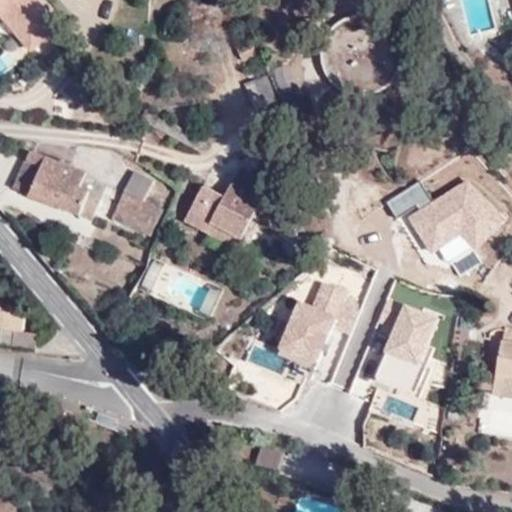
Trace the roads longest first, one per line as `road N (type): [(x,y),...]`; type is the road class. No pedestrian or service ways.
road 1 (unclassified): [(146,402),(179,393),(253,410),(460,493),(511,501)]
road 2 (unknown): [(0,136),(206,164),(223,158),(246,117)]
road 3 (tertiary): [(123,377),(0,232)]
road 4 (tertiary): [(239,511),(146,402)]
road 5 (unclassified): [(0,368),(89,383),(123,377)]
